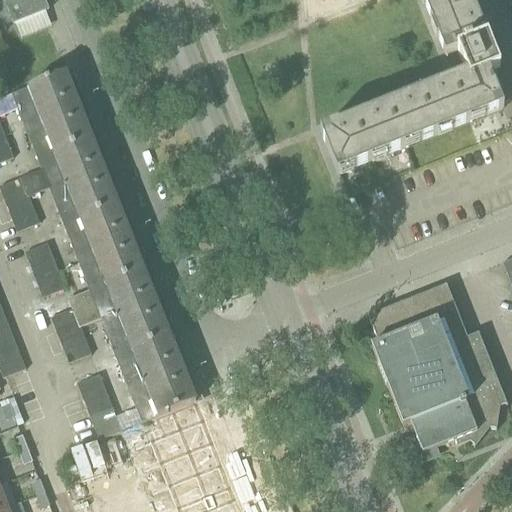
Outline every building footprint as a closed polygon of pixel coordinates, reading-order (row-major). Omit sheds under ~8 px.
[(3,0),(14,25),(49,12),(44,0),(3,0)] [(467,76),(339,127),(338,126),(321,132),(338,175),(503,110),(491,79),(501,72),(488,38),(487,39),(471,0),(423,0),(446,56),(457,52),(467,76)] [(11,97),(37,162),(92,141),(66,75),(11,97)] [(5,137),(0,139),(0,164),(14,159),(5,137)] [(49,191),(64,228),(118,206),(92,141),(37,162),(42,174),(0,190),(9,212),(31,203),(30,199),(49,191)] [(497,160),(491,146),(482,150),(488,164),(497,160)] [(9,212),(18,234),(40,226),(31,203),(9,212)] [(64,228),(89,292),(144,271),(118,206),(64,228)] [(32,270),(55,261),(49,246),(26,255),(32,270)] [(32,270),(38,285),(60,276),(55,261),(32,270)] [(511,261),(503,265),(511,287),(511,261)] [(144,271),(89,292),(68,301),(72,313),(52,321),(61,343),(84,334),(82,329),(101,322),(116,359),(171,338),(144,271)] [(60,276),(38,285),(44,300),(66,291),(60,276)] [(479,335),(468,339),(447,287),(431,294),(433,299),(406,309),(404,304),(368,318),(379,345),(372,348),(386,385),(403,428),(410,425),(423,456),(455,443),(457,447),(456,448),(456,450),(470,444),(475,448),(474,449),(475,450),(490,430),(495,431),(495,433),(497,433),(500,409),(505,407),(506,408),(508,408),(479,335)] [(4,317),(0,318),(0,331),(9,328),(4,317)] [(0,344),(13,339),(9,328),(0,331),(0,344)] [(61,343),(70,365),(92,356),(84,334),(61,343)] [(190,385),(171,338),(116,359),(126,385),(142,426),(155,420),(196,404),(190,385)] [(13,339),(0,344),(0,357),(17,350),(13,339)] [(0,370),(22,362),(17,350),(0,357),(0,370)] [(22,362),(0,370),(0,371),(4,381),(26,373),(22,362)] [(114,411),(101,377),(78,386),(92,420),(114,411)] [(238,511),(235,503),(196,404),(155,420),(162,437),(150,441),(177,511),(238,511)] [(6,422),(14,419),(9,406),(1,410),(6,422)] [(123,433),(114,411),(92,420),(100,442),(123,433)] [(27,451),(22,438),(13,442),(18,454),(27,451)] [(27,451),(18,454),(23,467),(31,464),(27,451)] [(44,496),(39,483),(32,486),(37,499),(44,496)] [(49,509),(44,496),(37,499),(42,511),(49,509)]
